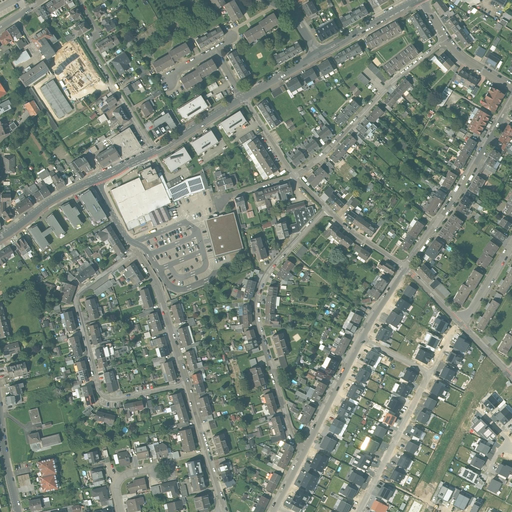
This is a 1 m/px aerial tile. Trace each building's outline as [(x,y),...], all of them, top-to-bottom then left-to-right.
[(53,0),(52,1),(57,9),(60,8),(64,5),(61,0),(53,0)] [(222,0),(209,0),(216,11),(223,6),(225,5),(222,0)] [(367,0),(373,9),(380,5),(377,0),(367,0)] [(491,0),(492,1),(501,7),(500,9),(504,11),(510,0),(491,0)] [(52,1),(45,6),(45,5),(50,14),(53,12),(55,11),(57,9),(52,1)] [(225,5),(223,6),(232,22),(242,17),(233,1),(225,5)] [(444,5),(443,6),(439,1),(433,6),(441,16),(448,10),(444,5)] [(304,6),(303,7),(306,12),(314,7),(312,2),(310,3),(304,6)] [(45,5),(38,10),(46,23),(49,22),(47,18),(46,19),(45,17),(51,14),(50,14),(45,5)] [(100,6),(92,11),(97,19),(105,14),(100,6)] [(314,7),(306,12),(309,17),(316,13),(317,12),(314,7)] [(364,7),(340,20),(345,28),(369,14),(364,7)] [(81,16),(76,9),(73,10),(73,9),(71,10),(72,12),(69,13),(74,21),(79,18),(81,16)] [(274,14),(258,23),(259,25),(264,33),(280,24),(274,14)] [(432,37),(418,14),(410,19),(425,42),(432,37)] [(453,17),(446,22),(451,29),(458,24),(453,17)] [(104,26),(108,32),(115,27),(112,21),(109,23),(104,26)] [(334,21),(316,31),(319,37),(319,38),(320,38),(322,42),(339,32),(334,21)] [(85,22),(80,25),(79,23),(77,25),(83,33),(89,29),(85,22)] [(395,23),(380,31),(385,41),(401,32),(395,23)] [(458,24),(451,29),(453,31),(456,35),(462,30),(458,24)] [(76,28),(71,31),(75,37),(76,38),(83,33),(77,25),(75,26),(76,28)] [(259,25),(243,34),(248,44),(265,34),(264,33),(259,25)] [(14,26),(7,31),(12,39),(20,34),(14,26)] [(219,28),(195,41),(200,49),(224,36),(219,28)] [(40,34),(40,33),(37,35),(37,36),(31,40),(38,50),(39,50),(47,60),(54,54),(49,47),(57,41),(53,36),(51,37),(46,29),(40,34)] [(462,30),(456,35),(460,41),(467,36),(462,30)] [(7,31),(2,34),(1,36),(2,37),(0,37),(0,41),(2,45),(3,45),(2,44),(4,43),(5,45),(9,43),(9,42),(12,39),(13,40),(12,39),(7,31)] [(380,31),(364,40),(369,49),(385,41),(380,31)] [(467,36),(460,41),(465,47),(472,42),(467,36)] [(109,37),(102,41),(108,49),(114,45),(118,43),(115,38),(111,40),(109,37)] [(23,39),(16,42),(20,49),(27,46),(23,39)] [(102,41),(96,45),(101,53),(108,49),(102,41)] [(185,44),(168,53),(169,55),(173,62),(190,52),(185,44)] [(298,44),(275,57),(279,65),(303,52),(298,44)] [(358,44),(334,57),(338,65),(362,51),(358,44)] [(413,45),(398,56),(405,65),(419,54),(413,45)] [(485,53),(479,50),(476,55),(481,59),(485,53)] [(26,51),(11,59),(15,66),(23,61),(24,62),(30,58),(26,51)] [(248,75),(235,51),(227,56),(240,80),(248,75)] [(125,54),(113,62),(120,74),(125,71),(125,72),(126,71),(123,66),(130,62),(125,54)] [(449,59),(443,54),(437,59),(443,65),(449,59)] [(169,55),(152,65),(157,73),(174,64),(173,62),(169,55)] [(499,61),(489,55),(487,59),(486,61),(495,67),(499,61)] [(398,56),(383,68),(390,76),(405,65),(398,56)] [(449,59),(443,65),(448,70),(454,64),(449,59)] [(211,60),(195,69),(196,71),(200,79),(216,70),(211,60)] [(328,60),(323,63),(329,73),(334,70),(328,60)] [(43,62),(19,79),(25,87),(49,71),(43,62)] [(323,63),(318,66),(323,76),(329,73),(323,63)] [(371,63),(366,68),(383,83),(388,78),(371,63)] [(312,69),(307,72),(312,81),(317,78),(316,75),(312,69)] [(143,70),(138,73),(142,79),(147,76),(143,70)] [(458,75),(455,81),(459,83),(465,73),(461,70),(458,75)] [(196,71),(180,80),(185,90),(201,81),(200,79),(196,71)] [(312,81),(307,72),(302,75),(305,81),(307,84),(312,81)] [(465,73),(459,83),(463,86),(470,75),(465,73)] [(369,82),(361,74),(357,78),(365,86),(369,82)] [(470,75),(463,86),(468,88),(474,78),(470,75)] [(300,84),(297,78),(292,81),(297,90),(302,87),(300,84)] [(468,88),(467,90),(467,91),(470,93),(471,93),(472,91),(475,87),(478,80),(474,78),(468,88)] [(131,85),(129,83),(125,86),(126,87),(123,89),(127,96),(144,86),(140,80),(131,85)] [(411,85),(405,80),(400,85),(406,91),(411,85)] [(297,90),(292,81),(286,84),(289,90),(291,93),(297,90)] [(215,83),(207,87),(210,92),(218,87),(215,83)] [(406,91),(400,85),(395,91),(401,96),(406,91)] [(479,89),(475,87),(472,91),(471,93),(476,95),(479,89)] [(281,88),(271,93),(274,98),(283,93),(281,88)] [(489,94),(487,98),(486,98),(482,104),(487,107),(486,108),(489,110),(490,109),(494,112),(496,108),(497,109),(499,105),(498,104),(499,103),(500,103),(502,99),(504,95),(499,93),(500,92),(497,90),(496,91),(492,88),(488,93),(489,94)] [(401,96),(395,91),(390,96),(396,102),(401,96)] [(204,102),(199,95),(177,109),(186,122),(194,117),(193,116),(195,115),(196,116),(211,107),(207,100),(204,102)] [(113,96),(105,101),(108,105),(103,108),(104,111),(117,103),(113,96)] [(390,96),(384,102),(390,108),(396,102),(390,96)] [(8,101),(0,104),(0,114),(11,109),(9,106),(10,105),(11,105),(8,100),(8,101)] [(353,100),(334,120),(341,126),(360,107),(353,100)] [(33,101),(24,105),(32,119),(40,112),(33,101)] [(279,124),(264,101),(257,106),(271,129),(279,124)] [(147,103),(141,106),(144,111),(143,112),(146,117),(154,112),(151,107),(150,107),(148,103),(147,102),(147,103)] [(377,107),(372,112),(378,118),(383,113),(380,110),(377,107)] [(120,108),(112,113),(115,118),(113,119),(114,121),(124,115),(120,108)] [(490,117),(479,110),(476,115),(488,121),(490,117)] [(166,111),(161,114),(165,120),(170,117),(166,111)] [(239,111),(220,124),(228,136),(247,124),(239,111)] [(372,112),(367,118),(373,124),(378,118),(372,112)] [(105,113),(99,117),(102,123),(108,119),(105,113)] [(124,115),(114,121),(115,123),(118,121),(121,126),(129,122),(124,115)] [(488,121),(476,115),(473,119),(485,126),(488,121)] [(176,127),(170,117),(165,120),(171,129),(171,130),(176,127)] [(373,124),(367,118),(362,124),(368,129),(371,132),(372,134),(373,134),(376,130),(378,128),(373,124)] [(112,119),(103,125),(104,127),(111,123),(114,121),(113,119),(112,119)] [(485,126),(473,119),(470,124),(482,131),(485,126)] [(5,120),(0,121),(0,136),(10,133),(9,131),(12,129),(12,130),(17,127),(15,125),(13,122),(11,123),(8,125),(9,126),(8,127),(5,120)] [(362,124),(356,129),(362,135),(368,129),(362,124)] [(482,131),(470,124),(467,129),(474,133),(479,136),(482,131)] [(161,125),(154,130),(158,137),(166,133),(165,133),(171,129),(168,126),(163,129),(161,125)] [(329,129),(326,125),(321,129),(329,139),(333,135),(329,129)] [(511,127),(508,125),(503,133),(511,138),(511,137),(511,127)] [(120,134),(109,140),(113,146),(119,157),(121,160),(141,147),(129,128),(120,134)] [(464,138),(467,131),(461,128),(458,136),(464,138)] [(329,139),(321,129),(316,133),(320,137),(324,142),(329,139)] [(190,143),(198,156),(218,143),(210,130),(202,135),(203,137),(199,139),(199,138),(190,143)] [(118,131),(108,138),(109,140),(120,134),(118,131)] [(252,132),(239,140),(242,144),(255,136),(252,132)] [(511,138),(503,133),(499,140),(504,144),(507,145),(508,144),(511,138)] [(357,141),(351,135),(345,141),(351,147),(357,141)] [(316,142),(313,138),(308,142),(316,151),(320,148),(316,142)] [(257,139),(247,145),(250,149),(260,143),(257,139)] [(476,143),(469,139),(465,145),(472,149),(476,143)] [(345,141),(340,147),(346,152),(351,147),(345,141)] [(316,151),(308,142),(303,145),(307,149),(311,155),(316,151)] [(260,143),(250,149),(253,154),(263,148),(260,143)] [(472,149),(465,145),(461,152),(468,156),(472,149)] [(95,146),(89,149),(93,154),(98,151),(95,146)] [(113,146),(95,157),(101,168),(119,157),(113,146)] [(163,160),(171,173),(191,160),(183,147),(175,152),(176,154),(172,156),(171,154),(163,160)] [(340,147),(335,152),(341,158),(346,152),(340,147)] [(263,148),(253,154),(256,159),(266,152),(263,148)] [(302,153),(299,149),(294,153),(302,163),(306,159),(302,153)] [(501,155),(493,150),(489,156),(497,161),(501,155)] [(266,152),(256,159),(259,163),(269,157),(266,152)] [(341,158),(335,152),(329,158),(335,163),(341,158)] [(461,152),(457,158),(465,162),(468,156),(461,152)] [(302,163),(294,153),(289,157),(297,166),(302,163)] [(497,161),(489,156),(485,163),(493,168),(497,161)] [(84,157),(80,160),(80,159),(73,163),(79,171),(80,171),(83,169),(85,173),(86,172),(87,174),(94,171),(87,157),(84,158),(84,157)] [(269,157),(259,163),(262,168),(272,161),(269,157)] [(10,158),(4,158),(4,174),(14,174),(14,158),(10,158)] [(465,162),(457,158),(453,165),(460,170),(465,162)] [(272,161),(262,168),(265,172),(274,166),(272,161)] [(73,163),(73,162),(69,165),(75,174),(79,171),(73,163)] [(274,166),(265,172),(268,177),(278,171),(274,166)] [(145,170),(143,171),(147,179),(158,174),(157,174),(155,170),(154,169),(152,170),(151,167),(145,170)] [(328,174),(320,167),(315,173),(322,180),(328,174)] [(46,170),(41,173),(45,180),(50,176),(46,170)] [(79,171),(75,174),(77,177),(75,179),(78,182),(84,177),(80,171),(79,171)] [(220,171),(214,173),(216,177),(215,177),(215,180),(217,179),(216,177),(217,177),(219,182),(223,181),(221,176),(221,175),(220,171)] [(315,173),(314,172),(311,175),(312,175),(307,181),(314,188),(320,182),(319,181),(321,179),(322,180),(315,173)] [(457,176),(450,172),(446,178),(453,182),(457,176)] [(479,172),(473,183),(481,188),(487,177),(480,172),(479,172)] [(168,189),(161,173),(158,174),(169,199),(172,198),(168,189)] [(147,179),(141,181),(140,178),(111,190),(128,231),(151,220),(157,218),(159,222),(173,216),(171,211),(168,213),(165,206),(171,204),(169,199),(158,174),(147,179)] [(208,187),(204,174),(200,175),(205,191),(209,189),(208,187)] [(58,179),(56,175),(55,175),(50,178),(53,182),(52,183),(57,191),(66,185),(63,181),(61,178),(58,179)] [(185,180),(181,183),(168,189),(172,198),(174,203),(190,195),(205,191),(200,175),(185,180)] [(453,182),(446,178),(442,185),(448,189),(449,189),(453,182)] [(40,179),(35,182),(38,186),(39,186),(40,188),(44,185),(42,182),(40,179)] [(225,180),(223,181),(225,190),(233,187),(232,183),(230,179),(225,180)] [(219,182),(215,183),(218,192),(225,190),(223,181),(219,182)] [(289,183),(278,186),(281,200),(282,201),(285,200),(287,200),(285,195),(292,193),(289,183)] [(481,188),(473,183),(468,189),(477,194),(481,188)] [(30,186),(28,184),(25,186),(28,191),(35,187),(35,189),(37,193),(39,192),(34,184),(30,186)] [(40,188),(41,190),(39,192),(43,199),(50,194),(44,185),(40,188)] [(269,201),(267,201),(267,199),(276,196),(277,201),(281,200),(278,186),(262,191),(264,200),(266,205),(267,209),(271,208),(269,201)] [(330,187),(325,192),(329,196),(334,191),(330,187)] [(96,202),(89,190),(78,197),(85,209),(96,202)] [(446,195),(439,190),(436,194),(434,194),(433,193),(431,194),(432,197),(435,196),(443,201),(446,195)] [(10,191),(6,191),(6,195),(1,195),(1,202),(4,202),(11,202),(10,191)] [(262,191),(254,193),(252,193),(256,208),(266,205),(264,200),(262,191)] [(37,193),(33,195),(38,203),(43,199),(39,192),(37,193)] [(333,194),(327,200),(333,206),(339,200),(342,197),(339,194),(336,197),(333,194)] [(427,194),(420,206),(424,210),(432,198),(427,194)] [(435,196),(432,197),(432,198),(424,210),(423,210),(432,216),(443,201),(435,196)] [(465,196),(464,196),(460,203),(470,209),(472,207),(474,208),(473,208),(475,209),(476,209),(478,209),(479,206),(473,202),(468,198),(465,196)] [(242,197),(234,199),(236,207),(241,206),(243,212),(246,211),(242,197)] [(496,197),(490,207),(495,210),(501,200),(496,197)] [(347,204),(350,206),(351,204),(356,208),(361,202),(355,198),(354,200),(351,198),(347,204)] [(28,199),(25,201),(24,200),(21,202),(26,210),(32,206),(28,199)] [(304,202),(287,207),(285,200),(282,201),(285,214),(293,212),(296,224),(289,226),(291,234),(299,232),(315,215),(312,207),(305,208),(304,202)] [(339,200),(333,206),(338,211),(345,205),(339,200)] [(8,209),(5,211),(4,210),(4,202),(1,202),(1,213),(3,217),(2,217),(4,220),(5,219),(6,222),(10,219),(11,219),(13,218),(13,217),(8,209)] [(21,202),(17,204),(18,206),(15,207),(19,215),(26,210),(21,202)] [(69,202),(60,208),(73,229),(82,223),(77,215),(79,214),(75,207),(72,209),(69,202)] [(96,202),(85,209),(96,226),(107,219),(96,202)] [(470,209),(460,203),(456,210),(467,216),(469,216),(471,213),(470,213),(471,211),(469,210),(470,209)] [(351,211),(346,218),(353,223),(358,216),(351,211)] [(50,227),(42,233),(44,237),(53,232),(57,238),(65,233),(52,213),(45,220),(50,227)] [(214,219),(207,220),(216,256),(242,249),(233,213),(217,218),(217,215),(215,215),(215,214),(213,215),(214,219)] [(484,219),(478,214),(474,219),(480,224),(484,219)] [(453,215),(446,225),(456,232),(461,225),(460,224),(462,221),(453,215)] [(364,220),(358,216),(353,223),(359,227),(364,220)] [(511,224),(507,221),(503,219),(499,225),(503,227),(502,228),(505,229),(505,228),(508,230),(511,224)] [(370,225),(364,220),(359,227),(365,232),(370,225)] [(417,221),(413,227),(419,232),(424,226),(417,221)] [(288,237),(284,222),(274,225),(278,240),(288,237)] [(36,225),(28,229),(43,252),(50,245),(44,237),(42,233),(36,225)] [(339,231),(332,225),(327,231),(324,235),(328,238),(331,234),(334,237),(338,232),(339,232),(339,231)] [(376,229),(370,225),(365,232),(371,236),(376,229)] [(446,225),(439,235),(447,241),(449,238),(451,239),(456,232),(446,225)] [(109,226),(102,231),(103,233),(99,236),(103,242),(107,240),(115,235),(109,226)] [(413,227),(408,234),(415,238),(419,232),(413,227)] [(497,231),(495,230),(491,235),(503,242),(505,240),(505,239),(506,239),(506,237),(502,234),(499,232),(497,231)] [(339,232),(338,232),(334,237),(333,238),(341,244),(341,243),(346,238),(345,237),(339,232)] [(415,238),(408,234),(404,240),(411,245),(415,238)] [(115,235),(107,240),(112,248),(120,243),(115,235)] [(346,238),(341,243),(348,248),(353,242),(346,237),(345,237),(346,238)] [(404,240),(400,237),(396,244),(406,251),(411,245),(404,240)] [(18,241),(27,254),(32,252),(22,238),(18,241)] [(261,244),(259,238),(250,240),(251,244),(250,244),(251,248),(250,249),(252,253),(255,252),(257,260),(266,258),(264,248),(262,249),(261,244)] [(435,240),(430,247),(438,252),(440,249),(441,250),(443,246),(435,240)] [(18,241),(14,244),(23,257),(27,254),(18,241)] [(499,248),(490,241),(483,251),(484,252),(492,258),(494,254),(496,251),(497,251),(499,248)] [(120,243),(112,248),(117,256),(122,253),(125,251),(120,243)] [(308,250),(303,246),(295,254),(300,259),(308,250)] [(10,247),(7,249),(5,248),(4,250),(3,250),(2,251),(2,252),(0,253),(4,260),(10,257),(9,255),(13,253),(10,247)] [(272,253),(269,254),(270,260),(274,259),(273,256),(276,256),(276,254),(279,253),(277,247),(274,248),(274,250),(271,251),(272,253)] [(438,252),(430,247),(426,254),(433,259),(436,255),(438,252)] [(370,254),(362,249),(359,253),(358,255),(366,261),(370,254)] [(492,258),(484,252),(477,262),(486,269),(488,265),(491,262),(493,259),(492,258)] [(117,256),(115,258),(117,262),(124,257),(122,253),(117,256)] [(293,265),(287,260),(281,268),(288,272),(293,265)] [(386,271),(390,265),(385,262),(385,263),(381,261),(377,267),(380,269),(382,268),(386,271)] [(92,262),(88,264),(90,266),(94,271),(96,269),(92,262)] [(127,272),(123,274),(127,279),(132,276),(138,272),(133,264),(126,268),(129,273),(128,273),(127,273),(127,272)] [(90,266),(86,269),(83,265),(80,267),(87,278),(95,273),(94,271),(90,266)] [(396,270),(390,265),(386,271),(393,275),(396,270)] [(424,265),(417,271),(423,277),(429,271),(426,269),(427,268),(424,265)] [(79,274),(75,277),(80,283),(87,278),(80,267),(76,270),(79,274)] [(281,268),(276,275),(282,280),(288,272),(281,268)] [(429,271),(423,277),(428,283),(435,277),(432,273),(431,274),(429,271)] [(464,284),(454,300),(462,305),(471,289),(474,291),(483,275),(475,271),(466,286),(464,284)] [(74,278),(68,272),(66,274),(72,280),(74,278)] [(138,272),(132,276),(137,284),(143,279),(138,272)] [(388,282),(380,277),(374,287),(381,292),(388,282)] [(511,280),(506,277),(504,281),(502,280),(499,285),(501,286),(499,291),(504,294),(511,281),(511,280)] [(109,280),(93,291),(97,296),(112,285),(109,280)] [(255,282),(248,280),(245,289),(253,291),(255,282)] [(435,280),(430,285),(434,290),(441,283),(438,281),(437,282),(435,280)] [(75,286),(61,282),(58,291),(64,293),(72,295),(75,286)] [(369,287),(363,282),(358,289),(365,294),(369,287)] [(450,293),(441,283),(437,287),(446,297),(450,293)] [(416,290),(409,286),(404,294),(410,298),(416,290)] [(276,288),(269,287),(268,296),(274,297),(275,297),(276,288)] [(381,292),(374,287),(369,294),(372,295),(370,297),(368,298),(368,299),(372,298),(376,301),(381,292)] [(146,289),(139,291),(142,300),(150,298),(147,289),(146,289)] [(244,293),(239,291),(238,294),(237,294),(238,295),(237,297),(243,299),(243,297),(251,299),(253,291),(245,289),(244,293)] [(72,295),(64,293),(61,302),(69,304),(72,295)] [(274,297),(268,296),(266,296),(265,305),(274,306),(274,297)] [(150,298),(142,300),(145,309),(152,306),(150,298)] [(93,299),(85,301),(87,310),(96,308),(93,299)] [(400,299),(396,306),(400,309),(405,312),(410,305),(400,299)] [(493,301),(490,305),(488,303),(485,309),(487,310),(485,314),(491,317),(499,304),(493,301)] [(178,304),(171,306),(173,315),(181,313),(178,304)] [(274,306),(265,305),(264,314),(266,314),(273,315),(274,306)] [(250,306),(242,306),(243,315),(251,315),(250,306)] [(96,308),(87,310),(90,320),(98,318),(98,317),(102,315),(100,307),(96,308)] [(71,311),(63,313),(65,322),(73,320),(71,311)] [(392,311),(389,316),(399,323),(402,318),(392,311)] [(154,313),(148,315),(150,320),(146,321),(148,325),(151,324),(159,322),(159,321),(156,313),(154,313)] [(181,313),(173,315),(176,324),(184,322),(181,313)] [(273,315),(266,314),(265,323),(273,324),(278,325),(278,324),(278,320),(273,319),(274,315),(273,315)] [(362,317),(355,314),(351,322),(358,325),(362,317)] [(447,323),(438,314),(432,327),(436,329),(435,330),(443,334),(448,324),(447,323)] [(485,314),(482,318),(480,317),(477,322),(479,323),(477,327),(483,331),(491,317),(485,314)] [(251,315),(243,315),(244,324),(251,324),(251,315)] [(399,323),(389,316),(385,321),(396,328),(399,323)] [(73,320),(65,322),(68,331),(75,329),(73,320)] [(5,321),(0,322),(0,338),(9,336),(8,332),(6,325),(5,321)] [(159,322),(151,324),(154,333),(161,330),(159,322)] [(351,322),(347,330),(353,333),(358,325),(351,322)] [(96,324),(89,326),(91,335),(98,333),(96,324)] [(185,327),(178,329),(180,338),(188,336),(185,327)] [(381,328),(379,333),(388,337),(390,332),(381,328)] [(252,330),(245,332),(248,341),(255,338),(252,330)] [(508,334),(498,349),(506,354),(511,344),(511,331),(510,335),(508,334)] [(98,333),(91,335),(93,344),(99,343),(101,342),(100,338),(105,337),(104,332),(99,333),(98,333)] [(388,337),(379,333),(376,338),(385,343),(388,337)] [(497,341),(488,333),(484,337),(492,345),(497,341)] [(282,334),(272,336),(278,358),(284,356),(288,355),(282,334)] [(432,336),(427,334),(424,340),(429,342),(427,345),(435,349),(439,340),(440,340),(440,339),(432,335),(432,336)] [(77,336),(69,338),(72,347),(79,345),(77,336)] [(188,336),(180,338),(183,347),(184,347),(190,345),(190,344),(188,336)] [(163,337),(156,339),(158,348),(166,346),(163,337)] [(343,337),(341,340),(337,338),(335,342),(339,345),(346,348),(350,340),(343,337)] [(255,338),(248,341),(250,349),(258,347),(255,338)] [(464,341),(459,338),(454,347),(454,348),(461,351),(464,353),(468,345),(463,342),(464,341)] [(18,342),(1,347),(3,347),(5,355),(4,356),(15,353),(16,357),(21,356),(18,342)] [(79,345),(72,347),(74,356),(81,354),(79,345)] [(339,345),(337,349),(333,347),(331,350),(331,351),(342,356),(346,348),(339,345)] [(166,346),(158,348),(161,357),(168,355),(166,346)] [(100,349),(95,350),(97,359),(105,357),(109,356),(107,347),(100,349)] [(186,352),(185,353),(187,361),(195,359),(192,350),(186,352)] [(420,350),(416,358),(427,364),(428,361),(429,362),(431,358),(430,358),(431,355),(427,353),(420,350)] [(369,352),(367,357),(375,361),(378,356),(369,352)] [(461,357),(451,352),(446,361),(456,366),(458,363),(459,364),(460,360),(459,360),(461,357)] [(284,356),(278,358),(281,368),(287,367),(284,356)] [(105,357),(97,359),(99,368),(107,366),(105,357)] [(375,361),(367,357),(364,362),(373,367),(375,361)] [(195,359),(187,361),(190,370),(193,369),(197,368),(202,367),(202,366),(199,358),(195,359)] [(254,359),(249,360),(252,369),(257,367),(254,359)] [(331,360),(327,367),(334,371),(338,363),(336,362),(331,360)] [(83,361),(76,363),(78,372),(85,370),(83,361)] [(170,361),(163,364),(166,373),(173,370),(170,361)] [(25,363),(6,368),(9,377),(9,378),(13,377),(27,373),(25,363)] [(327,367),(322,365),(320,369),(318,373),(323,376),(330,379),(334,371),(327,367)] [(252,369),(250,369),(256,388),(265,385),(259,366),(252,369)] [(448,369),(445,367),(443,370),(442,369),(441,373),(442,373),(440,376),(452,382),(454,376),(453,376),(454,372),(455,372),(448,369)] [(361,368),(358,374),(367,379),(370,373),(365,370),(361,368)] [(317,372),(310,369),(309,372),(315,376),(322,379),(323,376),(318,373),(317,372)] [(85,370),(78,372),(79,375),(75,376),(77,381),(80,380),(88,378),(85,370)] [(173,370),(166,373),(168,381),(174,380),(176,379),(173,370)] [(405,374),(402,379),(411,384),(412,382),(414,383),(417,376),(405,370),(404,373),(405,374)] [(112,371),(103,373),(106,383),(114,380),(112,371)] [(194,375),(192,376),(194,385),(202,382),(204,382),(203,378),(205,378),(204,373),(199,375),(199,374),(194,375)] [(367,379),(358,374),(355,379),(364,384),(367,379)] [(13,377),(9,378),(9,377),(4,379),(6,385),(15,382),(13,377)] [(114,380),(106,383),(108,392),(117,390),(114,380)] [(202,382),(194,385),(197,393),(204,391),(202,382)] [(326,386),(320,382),(316,390),(322,394),(326,386)] [(23,383),(9,387),(11,396),(22,394),(21,388),(24,387),(23,383)] [(438,384),(435,383),(431,392),(439,396),(443,398),(448,389),(445,388),(438,384)] [(89,385),(82,387),(84,396),(92,394),(89,385)] [(349,391),(358,395),(360,396),(363,390),(352,385),(349,391)] [(410,390),(400,385),(396,393),(401,395),(406,398),(410,390)] [(316,390),(312,388),(308,396),(318,402),(322,394),(316,390)] [(308,396),(297,391),(295,394),(306,400),(308,396)] [(358,395),(349,391),(346,396),(355,401),(358,395)] [(180,393),(172,396),(174,405),(183,403),(180,393)] [(271,393),(264,395),(266,404),(274,402),(271,393)] [(92,394),(84,396),(86,405),(94,403),(92,394)] [(11,396),(5,397),(7,405),(22,403),(20,395),(11,396)] [(495,400),(491,396),(483,403),(487,408),(495,400)] [(200,398),(198,399),(201,408),(209,406),(206,397),(200,398)] [(437,402),(428,397),(424,406),(432,411),(437,402)] [(390,401),(388,407),(399,412),(403,404),(400,402),(390,398),(389,401),(390,401)] [(495,400),(487,408),(492,412),(500,404),(495,400)] [(142,402),(133,403),(134,411),(143,409),(142,402)] [(274,402),(266,404),(269,413),(274,411),(276,411),(274,402)] [(343,402),(340,408),(350,412),(353,414),(356,409),(353,407),(345,403),(343,402)] [(133,403),(124,405),(125,413),(134,411),(133,403)] [(183,403),(174,405),(174,406),(169,407),(171,413),(176,411),(177,415),(186,412),(183,403)] [(315,408),(308,405),(304,413),(311,416),(315,408)] [(209,406),(201,408),(204,417),(211,414),(209,406)] [(505,407),(496,416),(500,421),(509,412),(505,407)] [(350,412),(340,408),(337,413),(347,418),(350,412)] [(37,409),(29,411),(30,411),(29,411),(29,412),(30,412),(30,414),(31,416),(31,418),(32,420),(32,421),(34,421),(35,424),(41,422),(37,409)] [(105,414),(97,412),(95,420),(104,422),(105,414)] [(186,412),(177,415),(180,424),(189,421),(186,412)] [(429,416),(421,412),(416,420),(424,425),(429,416)] [(500,421),(504,425),(511,418),(511,414),(509,412),(500,421)] [(311,416),(304,413),(300,421),(307,425),(311,416)] [(396,417),(388,413),(383,422),(392,426),(396,417)] [(114,417),(105,414),(104,422),(112,424),(114,417)] [(278,416),(271,419),(273,427),(281,425),(278,416)] [(335,419),(332,425),(341,429),(344,423),(335,419)] [(475,425),(471,428),(478,434),(480,432),(487,439),(488,437),(490,439),(491,441),(497,436),(489,427),(488,428),(486,426),(487,426),(481,419),(479,420),(475,425)] [(281,425),(273,427),(276,436),(283,434),(281,425)] [(341,429),(332,425),(329,431),(338,435),(341,429)] [(378,425),(373,434),(382,438),(386,430),(378,425)] [(422,431),(414,427),(412,429),(411,432),(410,434),(419,439),(422,431)] [(190,429),(180,431),(182,442),(192,440),(190,429)] [(38,433),(28,435),(30,444),(32,452),(38,450),(36,444),(39,444),(40,444),(39,442),(40,441),(39,440),(38,433)] [(59,434),(41,439),(42,440),(39,440),(40,441),(39,442),(40,444),(39,444),(40,448),(61,443),(59,434)] [(222,434),(213,437),(219,456),(228,453),(222,434)] [(336,441),(326,436),(323,441),(334,447),(336,441)] [(379,444),(370,439),(367,444),(376,449),(379,444)] [(192,440),(182,442),(185,452),(195,450),(192,440)] [(334,447),(323,441),(320,447),(331,453),(334,447)] [(405,450),(413,454),(418,446),(409,441),(405,450)] [(490,447),(479,441),(477,444),(478,445),(476,450),(486,455),(490,447)] [(166,446),(162,443),(161,445),(159,445),(162,458),(166,457),(167,456),(166,454),(168,454),(166,446)] [(292,446),(284,443),(282,448),(285,450),(285,449),(291,453),(293,449),(291,448),(292,446)] [(376,449),(367,444),(365,450),(374,454),(376,449)] [(146,446),(135,449),(137,459),(142,458),(143,459),(149,457),(146,446)] [(285,450),(281,458),(288,461),(292,453),(291,453),(285,449),(285,450)] [(96,451),(87,453),(89,464),(99,461),(96,451)] [(127,452),(117,455),(119,466),(130,464),(128,457),(127,452)] [(371,460),(359,453),(356,459),(368,465),(371,460)] [(314,460),(325,466),(324,465),(327,459),(322,457),(317,454),(314,460)] [(402,456),(397,465),(400,466),(406,469),(411,460),(402,456)] [(484,461),(474,456),(470,464),(480,469),(484,461)] [(288,461),(281,458),(277,466),(284,469),(288,461)] [(53,459),(38,462),(39,466),(40,473),(41,473),(41,477),(54,474),(56,474),(56,471),(54,462),(53,459)] [(368,465),(356,459),(353,464),(366,470),(368,465)] [(199,460),(187,463),(188,467),(189,473),(190,477),(202,474),(199,460)] [(325,466),(314,460),(310,466),(315,469),(322,472),(325,466)] [(406,469),(400,466),(398,469),(404,471),(406,473),(408,470),(409,470),(413,462),(411,460),(406,469)] [(226,463),(218,465),(221,474),(228,472),(226,463)] [(505,467),(500,464),(499,467),(496,472),(507,477),(509,473),(510,473),(511,468),(509,467),(506,466),(505,467)] [(467,469),(465,468),(461,476),(466,479),(466,480),(470,482),(471,481),(476,484),(479,479),(480,478),(477,476),(477,475),(472,472),(472,471),(468,469),(467,469)] [(100,469),(90,471),(93,482),(98,481),(103,480),(100,469)] [(356,474),(362,477),(364,473),(356,469),(355,472),(356,472),(356,474)] [(355,472),(351,470),(349,474),(351,475),(349,480),(361,486),(364,479),(362,478),(362,477),(356,474),(356,472),(355,472)] [(390,478),(400,483),(404,475),(402,474),(394,470),(390,478)] [(228,472),(221,474),(223,483),(231,481),(228,472)] [(312,475),(307,472),(304,479),(315,484),(318,478),(312,475)] [(280,476),(273,473),(269,481),(276,484),(280,476)] [(54,474),(41,477),(39,477),(40,481),(41,488),(42,488),(43,492),(58,489),(57,486),(55,477),(54,474)] [(202,474),(190,477),(191,481),(191,482),(193,487),(194,492),(205,489),(202,474)] [(499,477),(497,481),(501,483),(505,486),(507,481),(499,477)] [(144,478),(132,481),(133,484),(128,485),(130,494),(135,493),(136,493),(135,490),(142,488),(143,491),(147,490),(144,478)] [(315,484),(304,479),(301,485),(306,488),(311,490),(312,490),(315,484)] [(476,484),(475,487),(481,490),(485,483),(482,481),(482,480),(479,479),(476,484)] [(497,481),(492,479),(487,489),(496,494),(501,483),(497,481)] [(175,481),(161,485),(162,492),(172,490),(173,496),(178,495),(175,481)] [(269,481),(265,489),(272,493),(276,484),(269,481)] [(158,485),(151,487),(152,495),(160,493),(158,485)] [(358,492),(347,486),(342,494),(352,500),(354,496),(355,497),(358,492)] [(436,497),(442,500),(448,489),(442,486),(436,497)] [(105,487),(91,491),(93,496),(98,494),(100,502),(106,500),(108,500),(105,487)] [(378,495),(388,500),(392,492),(383,487),(378,495)] [(442,500),(448,503),(453,491),(448,489),(442,500)] [(310,497),(298,491),(294,497),(305,503),(307,504),(310,497)] [(464,496),(459,493),(456,499),(453,505),(458,508),(464,496)] [(207,495),(200,497),(200,496),(194,498),(196,510),(199,509),(198,508),(207,506),(207,507),(209,507),(207,495)] [(268,500),(261,496),(257,504),(264,508),(268,500)] [(464,496),(458,508),(464,511),(467,504),(470,499),(464,496)] [(142,497),(126,501),(129,511),(131,511),(138,510),(137,504),(143,503),(142,497)] [(305,503),(294,497),(291,503),(294,504),(302,509),(305,503)] [(42,499),(28,502),(30,511),(50,507),(49,502),(43,503),(42,499)] [(371,509),(377,511),(385,511),(388,507),(376,500),(371,509)] [(180,501),(167,504),(168,511),(172,511),(182,510),(182,506),(180,501)] [(337,510),(340,511),(347,511),(351,505),(342,501),(337,510)] [(476,511),(481,504),(475,501),(469,511),(476,511)]
